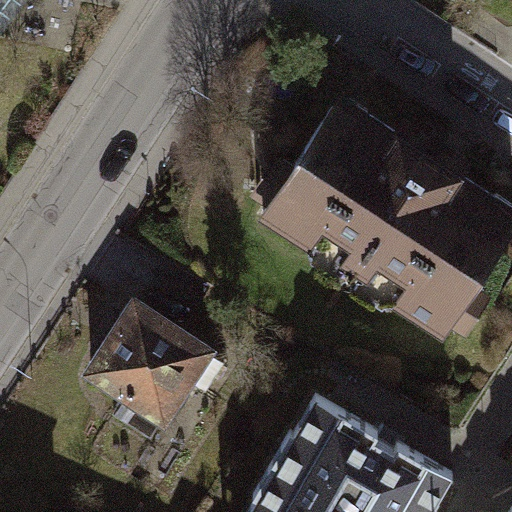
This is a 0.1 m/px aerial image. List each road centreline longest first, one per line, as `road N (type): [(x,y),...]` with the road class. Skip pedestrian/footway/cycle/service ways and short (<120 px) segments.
road 1 (residential): [(0,309),(203,0)]
road 2 (residential): [(511,103),(353,0)]
